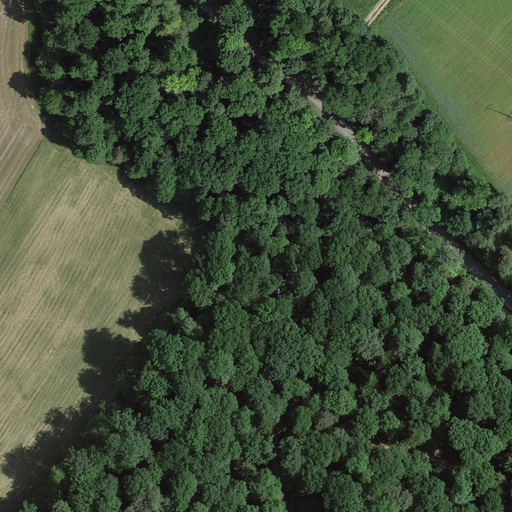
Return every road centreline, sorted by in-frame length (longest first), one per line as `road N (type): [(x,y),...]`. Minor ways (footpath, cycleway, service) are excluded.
road 1 (tertiary): [(511,307),(423,219),(341,115),(273,52),(196,0)]
road 2 (track): [(395,0),(317,93)]
